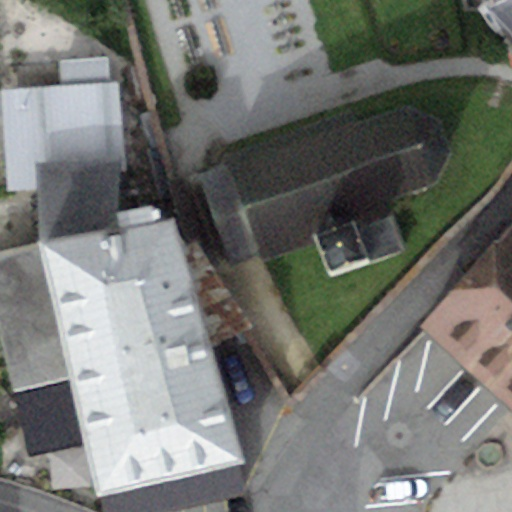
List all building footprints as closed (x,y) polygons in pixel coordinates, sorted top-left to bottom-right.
[(511,0),(504,4),(499,11),(511,25),(511,0)] [(44,165),(115,161),(108,91),(14,98),(19,172),(44,171),(44,165)] [(228,158),(263,256),(318,236),(331,274),(403,249),(384,197),(435,179),(448,151),(438,122),(409,109),(361,126),(356,113),(228,158)] [(76,371),(101,488),(240,459),(223,397),(220,396),(205,343),(250,323),(197,244),(181,252),(169,211),(152,214),(151,207),(141,209),(138,194),(114,197),(115,161),(44,165),(44,171),(46,249),(76,371)] [(511,231),(427,323),(511,401),(511,231)] [(76,371),(46,249),(0,259),(0,312),(17,385),(76,371)]
